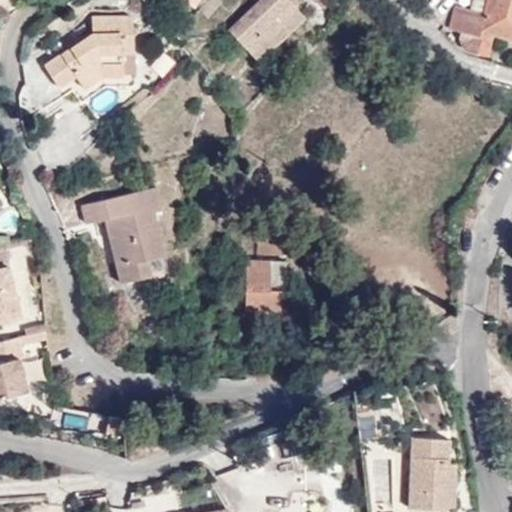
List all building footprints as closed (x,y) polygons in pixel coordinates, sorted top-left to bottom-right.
[(257,0),(231,31),(263,59),(304,12),(304,10),(293,0),(257,0)] [(511,0),(487,0),(484,14),(469,10),(455,7),(450,29),(479,36),(481,30),(511,37),(511,0)] [(471,0),(469,10),(484,14),(487,0),(471,0)] [(122,50),(133,51),(133,16),(93,17),(94,34),(47,65),(58,85),(76,74),(84,86),(103,73),(123,74),(122,50)] [(459,48),(484,57),(490,43),(465,33),(459,48)] [(427,48),(422,56),(435,65),(441,57),(427,48)] [(427,84),(439,69),(435,65),(422,56),(410,72),(427,84)] [(156,186),(82,204),(86,222),(105,217),(121,282),(152,274),(147,259),(165,255),(155,210),(163,208),(156,186)] [(458,224),(472,226),(476,209),(461,207),(458,224)] [(0,321),(18,317),(0,244),(0,321)] [(270,290),(271,262),(248,261),(247,309),(279,309),(280,291),(270,290)] [(286,262),(271,262),(270,290),(280,291),(285,291),(286,262)] [(407,332),(416,339),(429,322),(419,315),(407,332)] [(225,332),(239,333),(240,318),(226,317),(225,332)] [(15,338),(0,341),(0,400),(26,394),(18,360),(22,359),(15,338)] [(353,413),(357,441),(376,439),(372,411),(353,413)] [(446,507),(446,504),(447,461),(448,438),(413,436),(411,506),(446,507)] [(447,461),(446,504),(454,504),(455,461),(447,461)]
